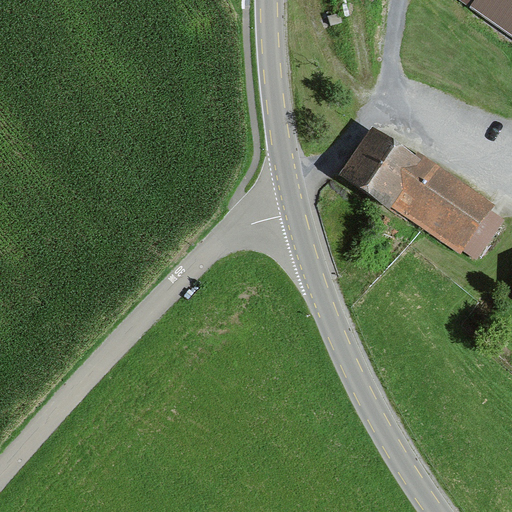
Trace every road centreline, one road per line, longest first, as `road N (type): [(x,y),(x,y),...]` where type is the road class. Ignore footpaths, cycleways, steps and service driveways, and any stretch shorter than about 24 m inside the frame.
road 1 (residential): [(0,486),(231,238),(292,216)]
road 2 (tertiary): [(292,216),(328,324),(384,439),(434,511)]
road 3 (tertiary): [(267,0),(292,216)]
